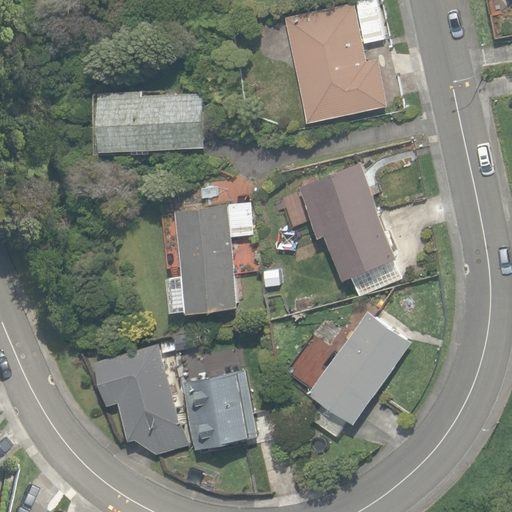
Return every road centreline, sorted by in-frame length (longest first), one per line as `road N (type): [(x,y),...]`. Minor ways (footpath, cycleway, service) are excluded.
road 1 (residential): [(358,511),(448,435),(486,354),(488,272),(432,0)]
road 2 (residential): [(0,323),(39,405),(76,458),(150,511)]
